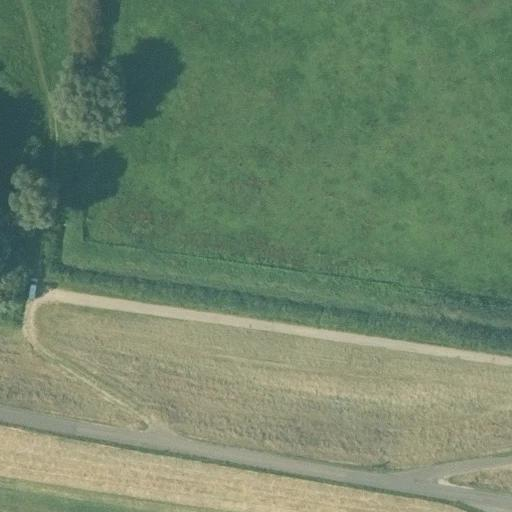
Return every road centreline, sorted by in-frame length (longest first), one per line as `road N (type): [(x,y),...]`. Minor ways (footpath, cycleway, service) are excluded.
road 1 (unclassified): [(0,412),(511,503)]
road 2 (track): [(511,363),(36,294)]
road 3 (track): [(177,447),(40,352),(25,333),(24,309),(36,294)]
road 4 (track): [(392,482),(511,459)]
